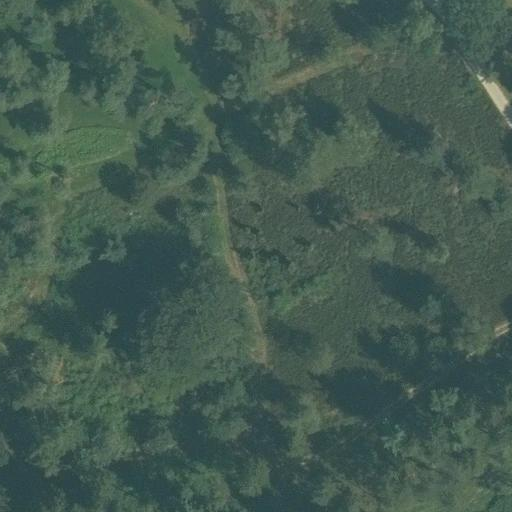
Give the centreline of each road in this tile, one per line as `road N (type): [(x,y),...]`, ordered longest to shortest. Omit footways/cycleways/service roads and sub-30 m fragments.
road 1 (track): [(117,0),(183,60),(217,140),(223,223),(269,453),(289,511)]
road 2 (track): [(0,212),(88,179),(445,10)]
road 3 (track): [(266,437),(49,474),(34,470),(12,438),(0,335)]
road 4 (track): [(511,328),(342,447),(307,467),(274,469)]
